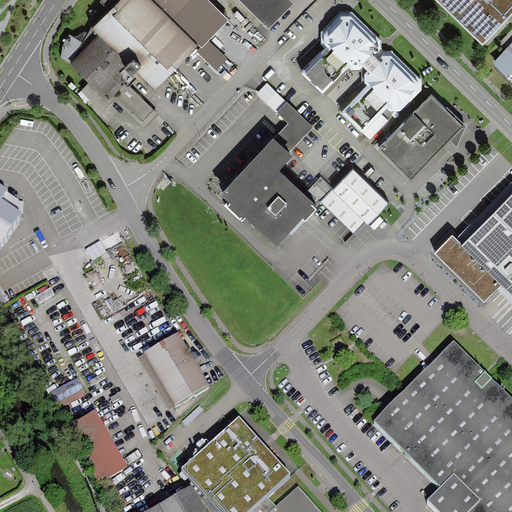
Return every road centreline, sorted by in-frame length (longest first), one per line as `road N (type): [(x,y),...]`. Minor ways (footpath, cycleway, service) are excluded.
road 1 (residential): [(11,70),(84,134),(185,307),(242,380)]
road 2 (residential): [(511,354),(409,252),(396,249),(358,268),(242,380)]
road 3 (secondary): [(383,0),(511,127)]
road 4 (residential): [(242,380),(360,511)]
